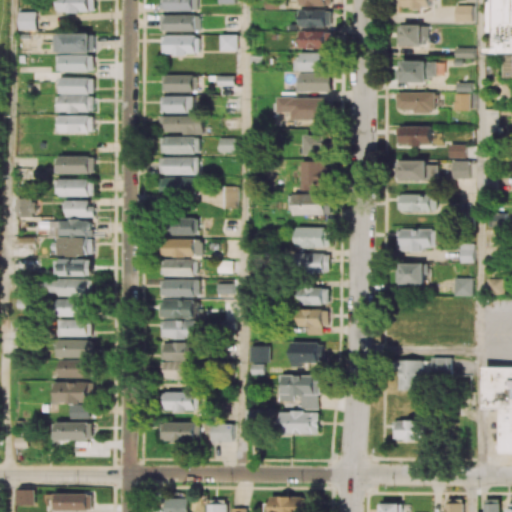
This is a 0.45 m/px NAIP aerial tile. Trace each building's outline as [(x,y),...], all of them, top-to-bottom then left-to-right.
[(95,0),(83,0),(60,0),(60,12),(95,12),(95,0)] [(199,0),(174,0),(163,0),(163,10),(199,11),(199,0)] [(430,0),(421,0),(404,0),(404,8),(430,9),(430,0)] [(504,0),(511,0),(511,81),(503,81),(503,58),(497,58),(497,51),(497,44),(507,44),(507,34),(501,34),(501,29),(502,2),(504,2),(504,0)] [(303,26),(331,27),(332,10),(304,10),(303,26)] [(37,30),(38,12),(20,12),(20,30),(37,30)] [(196,31),(196,15),(162,14),(162,31),(196,31)] [(428,25),(399,25),(399,45),(427,46),(428,25)] [(303,48),(331,49),(332,32),(303,31),(303,48)] [(95,33),(57,33),(57,52),(95,53),(95,33)] [(220,50),(237,51),(238,35),(221,34),(220,50)] [(199,35),(165,35),(165,54),(199,53),(199,35)] [(456,58),(477,57),(477,47),(456,48),(456,58)] [(331,52),(297,52),(297,71),(331,71),(331,52)] [(59,55),(59,71),(95,71),(95,55),(59,55)] [(402,82),(427,82),(428,76),(437,76),(438,61),(402,60),(402,82)] [(331,91),(331,73),(301,73),(301,91),(331,91)] [(167,92),(196,92),(196,75),(167,74),(167,92)] [(58,111),(95,112),(95,95),(95,78),(63,77),(63,96),(59,96),(58,111)] [(474,82),(457,82),(457,92),(473,92),(474,82)] [(398,92),(398,111),(435,112),(436,92),(398,92)] [(471,110),(471,93),(455,93),(455,111),(471,110)] [(195,112),(194,96),(162,96),(162,113),(195,112)] [(293,120),(325,120),(326,98),(281,98),(280,112),(293,112),(293,120)] [(61,132),(95,132),(95,115),(61,115),(61,132)] [(164,134),(205,133),(204,115),(163,117),(164,134)] [(403,126),(403,145),(440,145),(441,134),(433,134),(433,126),(403,126)] [(327,135),(308,134),(307,155),(327,155),(327,135)] [(162,154),(200,153),(200,136),(162,137),(162,154)] [(236,138),(220,138),(220,153),(235,153),(236,138)] [(466,144),(450,144),(450,158),(466,158),(466,144)] [(96,173),(95,156),(61,157),(61,174),(96,173)] [(200,175),(201,157),(162,157),(162,174),(200,175)] [(326,161),(303,160),(303,190),(326,190),(326,161)] [(429,160),(402,160),(402,180),(438,180),(439,164),(429,164),(429,160)] [(453,179),(471,178),(470,160),(453,161),(453,179)] [(162,178),(162,195),(200,194),(200,177),(162,178)] [(95,196),(95,180),(61,179),(61,196),(95,196)] [(238,186),(224,186),(224,208),(238,208),(238,186)] [(294,215),(329,215),(330,194),(295,193),(294,215)] [(398,210),(436,211),(437,194),(399,193),(398,210)] [(35,217),(36,198),(17,197),(17,216),(35,217)] [(94,216),(94,200),(68,200),(68,216),(94,216)] [(507,213),(490,213),(490,228),(507,227),(507,213)] [(169,235),(199,235),(199,218),(168,218),(169,235)] [(53,237),(94,236),(93,220),(53,221),(53,237)] [(297,247),(331,247),(331,228),(298,227),(297,247)] [(397,251),(424,251),(424,247),(435,247),(436,229),(398,228),(397,251)] [(203,239),(167,238),(167,255),(197,257),(197,246),(203,246),(203,239)] [(331,253),(297,253),(297,273),(331,272),(331,253)] [(59,260),(59,276),(95,275),(95,259),(59,260)] [(167,276),(196,276),(196,259),(167,259),(167,276)] [(425,284),(425,263),(395,263),(395,285),(425,284)] [(489,295),(505,295),(505,278),(488,279),(489,295)] [(19,308),(30,308),(31,280),(20,279),(19,308)] [(95,296),(94,279),(47,280),(47,297),(95,296)] [(455,295),(474,296),(474,282),(455,281),(455,295)] [(330,305),(330,288),(301,288),(301,304),(330,305)] [(60,316),(89,317),(89,299),(60,298),(60,316)] [(199,319),(199,301),(162,300),(161,318),(199,319)] [(301,327),(309,326),(309,335),(324,334),(323,326),(330,326),(329,309),(300,309),(301,327)] [(61,337),(93,336),(93,319),(60,320),(61,337)] [(162,320),(162,338),(197,338),(197,321),(162,320)] [(62,357),(95,356),(94,339),(61,340),(62,357)] [(163,361),(198,361),(197,342),(162,343),(163,361)] [(271,345),(251,346),(251,363),(271,363),(271,345)] [(92,377),(92,360),(62,360),(62,378),(92,377)] [(165,379),(195,379),(194,362),(164,363),(165,379)] [(486,365),(511,365),(511,453),(502,453),(502,409),(486,409),(486,365)] [(282,401),(300,401),(300,409),(320,409),(321,375),(282,375),(282,401)] [(72,418),(92,419),(92,382),(59,382),(59,402),(72,402),(72,418)] [(167,410),(201,411),(201,392),(167,392),(167,410)] [(263,408),(246,409),(248,425),(265,424),(263,408)] [(282,433),(320,434),(320,412),(282,411),(282,433)] [(394,440),(427,441),(427,420),(395,419),(394,440)] [(56,439),(93,440),(94,423),(56,421),(56,439)] [(200,423),(162,422),(161,441),(200,442),(200,423)] [(212,441),(233,441),(234,424),(213,424),(212,441)] [(59,511),(93,510),(93,493),(59,493),(59,511)] [(266,511),(310,511),(310,497),(272,496),(272,503),(266,503),(266,511)] [(166,511),(189,511),(190,498),(166,498),(166,511)] [(464,511),(465,499),(446,499),(445,511),(464,511)] [(500,511),(501,499),(486,499),(485,511),(500,511)] [(208,511),(228,511),(229,504),(209,503),(208,511)] [(378,511),(401,511),(402,503),(379,503),(378,511)]
